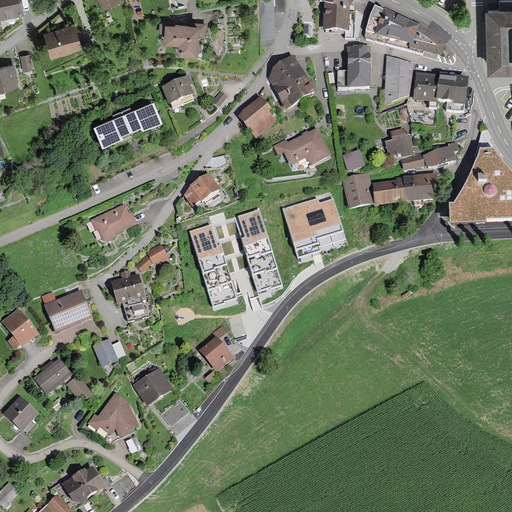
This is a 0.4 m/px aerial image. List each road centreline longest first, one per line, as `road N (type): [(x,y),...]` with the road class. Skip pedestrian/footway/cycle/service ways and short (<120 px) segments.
road 1 (residential): [(432,238),(337,268),(297,296),(151,482)]
road 2 (residential): [(282,48),(208,144),(0,241)]
road 3 (residential): [(475,68),(359,43),(282,48)]
road 4 (residential): [(0,443),(30,459),(85,444),(151,482)]
road 5 (residential): [(489,104),(480,109),(432,238)]
